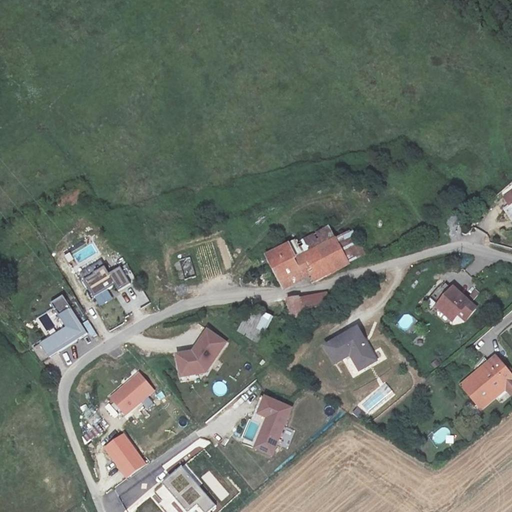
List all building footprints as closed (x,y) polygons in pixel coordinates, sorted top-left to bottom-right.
[(327,226),(302,238),(310,253),(334,241),(327,226)] [(359,246),(351,232),(346,236),(353,248),(359,246)] [(353,248),(346,236),(334,241),(346,266),(364,257),(359,246),(353,248)] [(334,241),(310,253),(295,260),(272,272),(279,286),(311,273),(316,282),(346,266),(334,241)] [(287,245),(264,257),(272,272),(295,260),(287,245)] [(182,260),(186,279),(195,277),(191,258),(182,260)] [(109,293),(128,284),(120,267),(108,273),(102,261),(78,273),(96,308),(112,299),(109,293)] [(475,290),(468,298),(473,302),(479,294),(475,290)] [(63,329),(32,345),(40,360),(86,337),(65,295),(50,303),(63,329)] [(326,314),(321,296),(283,302),(289,324),(326,314)] [(449,325),(463,306),(453,299),(449,304),(445,301),(435,313),(449,325)] [(236,334),(261,343),(271,316),(251,309),(247,322),(241,320),(236,334)] [(409,315),(399,320),(403,329),(414,324),(409,315)] [(39,319),(34,322),(41,335),(46,333),(39,319)] [(321,343),(332,366),(344,361),(351,376),(377,365),(360,326),(321,343)] [(173,354),(179,379),(218,369),(214,355),(227,351),(221,329),(198,336),(201,347),(173,354)] [(480,410),(511,386),(511,377),(501,362),(495,367),(494,366),(464,389),(480,410)] [(142,401),(148,407),(152,403),(148,399),(156,391),(137,371),(108,400),(125,418),(142,401)] [(351,410),(359,421),(395,396),(387,385),(351,410)] [(278,448),(277,448),(292,406),(261,396),(254,415),(263,419),(252,451),(274,459),(278,448)] [(210,511),(209,511),(215,506),(199,487),(203,484),(185,463),(148,494),(163,511),(210,511)]
